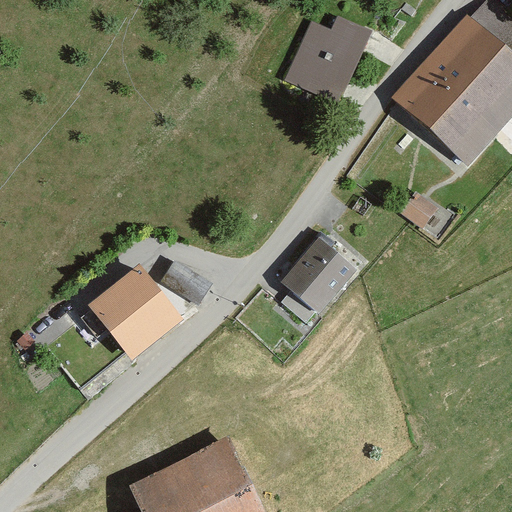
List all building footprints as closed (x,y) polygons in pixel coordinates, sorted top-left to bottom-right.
[(511,25),(488,3),(472,21),(401,100),(472,164),(511,119),(511,25)] [(295,81),(345,96),(366,28),(338,19),(334,32),(312,25),(295,81)] [(401,211),(424,225),(438,202),(416,188),(401,211)] [(357,269),(321,240),(288,283),(324,311),(357,269)] [(164,281),(201,301),(213,280),(175,260),(164,281)] [(146,270),(99,307),(137,355),(184,318),(146,270)] [(264,511),(231,440),(132,485),(144,511),(264,511)]
